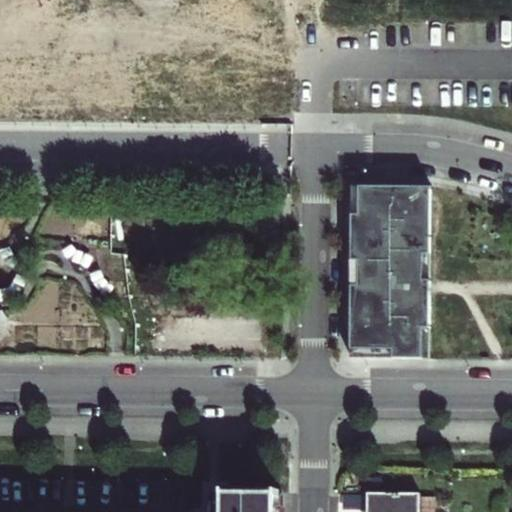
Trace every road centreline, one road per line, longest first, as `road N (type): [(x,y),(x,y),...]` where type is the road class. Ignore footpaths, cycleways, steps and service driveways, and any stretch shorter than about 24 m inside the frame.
road 1 (residential): [(0,146),(314,148)]
road 2 (residential): [(0,389),(312,391)]
road 3 (residential): [(314,148),(312,391)]
road 4 (residential): [(314,148),(440,152),(511,169)]
road 5 (residential): [(312,391),(511,393)]
road 6 (residential): [(312,391),(311,511)]
